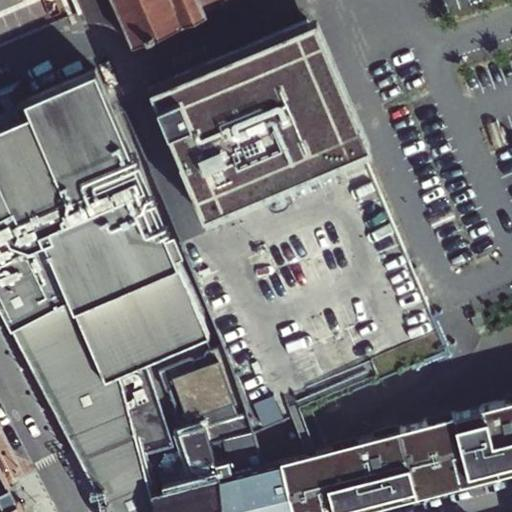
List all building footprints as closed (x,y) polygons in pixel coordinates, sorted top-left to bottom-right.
[(77,0),(82,9),(87,21),(107,21),(126,31),(132,41),(136,39),(118,0),(77,0)] [(118,0),(136,39),(224,0),(118,0)] [(309,18),(209,61),(229,103),(325,63),(309,18)] [(511,466),(511,396),(381,431),(327,447),(291,362),(428,306),(325,63),(229,103),(209,61),(150,85),(210,227),(180,239),(196,278),(204,297),(225,347),(248,414),(261,461),(279,457),(293,511),(336,511),(398,496),(511,466)] [(0,296),(102,493),(107,492),(109,502),(112,506),(116,511),(159,511),(154,490),(157,489),(145,449),(174,443),(145,360),(211,336),(196,301),(204,297),(196,278),(188,281),(99,72),(30,101),(23,85),(0,94),(0,296)] [(482,313),(470,317),(477,335),(488,331),(482,313)] [(248,414),(225,347),(158,370),(182,431),(205,425),(248,414)] [(248,414),(205,425),(225,511),(293,511),(279,457),(261,461),(248,414)] [(187,450),(180,451),(166,455),(160,463),(166,486),(173,511),(225,511),(205,425),(182,431),(187,450)] [(0,494),(13,488),(10,481),(12,480),(0,452),(0,494)] [(173,511),(166,486),(157,489),(154,490),(159,511),(173,511)] [(13,488),(0,494),(0,511),(27,511),(24,506),(26,505),(20,492),(16,494),(13,488)]
